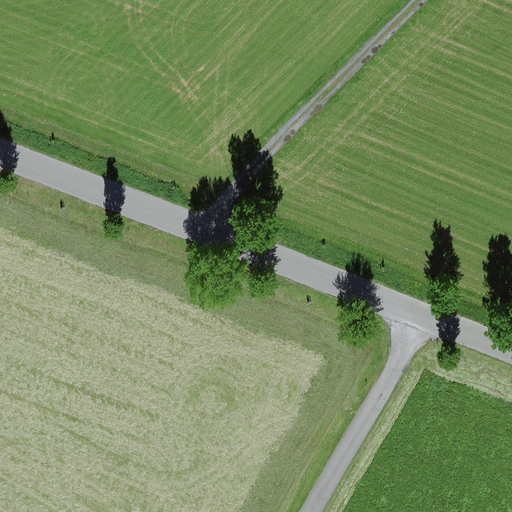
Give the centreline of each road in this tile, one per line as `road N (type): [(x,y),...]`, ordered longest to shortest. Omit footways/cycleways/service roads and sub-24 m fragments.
road 1 (unclassified): [(428,316),(0,147)]
road 2 (track): [(206,226),(421,0)]
road 3 (unclassified): [(313,511),(428,316)]
